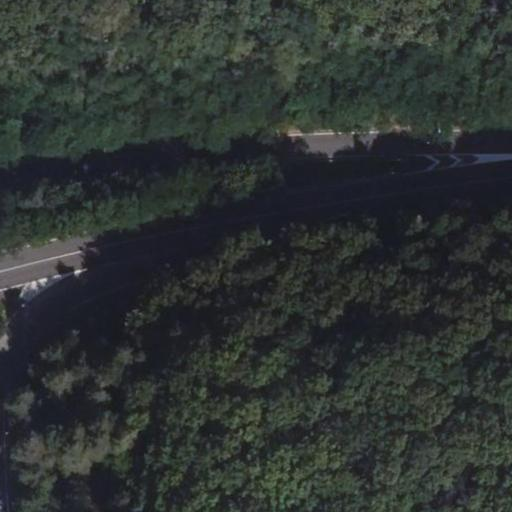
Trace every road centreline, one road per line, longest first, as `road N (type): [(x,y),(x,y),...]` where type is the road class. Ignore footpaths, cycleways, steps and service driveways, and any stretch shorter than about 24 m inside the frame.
road 1 (secondary): [(511,138),(299,143),(0,173)]
road 2 (secondary): [(511,181),(111,244)]
road 3 (secondary): [(0,369),(20,329),(111,244)]
